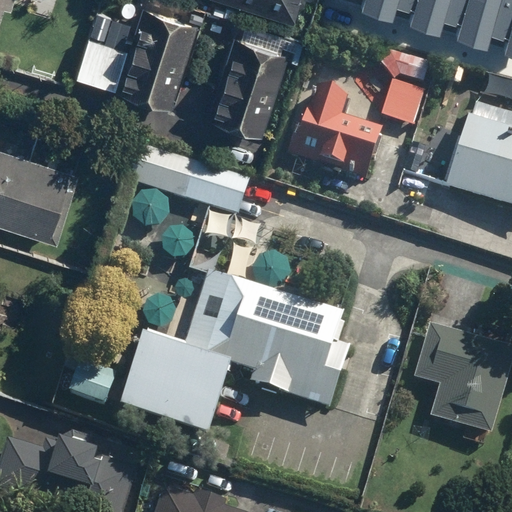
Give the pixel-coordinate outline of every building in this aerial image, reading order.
[(0,0),(0,23),(2,24),(9,3),(13,4),(14,0),(0,0)] [(304,0),(249,0),(300,15),(304,0)] [(511,0),(418,0),(511,28),(511,0)] [(201,21),(144,3),(131,47),(119,87),(175,104),(201,21)] [(291,47),(238,30),(212,112),(265,129),(291,47)] [(80,74),(119,87),(131,47),(93,35),(80,74)] [(347,114),(355,90),(320,78),(293,156),(371,183),(390,128),(347,114)] [(511,112),(478,102),(452,187),(511,205),(511,112)] [(0,220),(61,239),(83,166),(0,140),(0,220)] [(253,178),(139,142),(127,180),(241,216),(253,178)] [(176,252),(177,249),(177,246),(176,243),(175,239),(174,237),(172,234),(169,232),(166,230),(163,229),(160,228),(157,228),(154,229),(150,230),(147,231),(145,233),(143,236),(141,238),(140,242),(139,245),(139,248),(139,251),(140,255),(142,257),(144,260),(147,262),(149,264),(153,265),(156,266),(159,266),(162,265),(165,264),(168,263),(171,261),(173,258),(175,255),(176,252)] [(258,249),(247,282),(212,270),(187,345),(152,331),(125,401),(212,434),(234,378),(238,368),(257,374),(254,384),(332,410),(353,345),(340,340),(348,315),(277,292),(287,259),(258,249)] [(177,312),(177,309),(177,307),(176,304),(175,302),(173,299),(171,298),(169,296),(166,295),(164,295),(161,294),(158,295),(156,296),(153,297),(151,299),(149,301),(148,303),(147,305),(146,308),(146,311),(146,314),(147,316),(148,319),(150,321),(152,323),(154,324),(157,325),(160,326),(162,326),(165,325),(168,325),(170,323),(172,322),(174,320),(175,317),(177,315),(177,312)] [(511,382),(511,331),(472,318),(467,332),(436,321),(417,378),(446,388),(436,418),(495,434),(511,382)] [(76,372),(69,390),(111,404),(123,367),(74,351),(68,369),(76,372)] [(0,486),(85,511),(122,511),(137,467),(103,456),(102,449),(65,437),(66,444),(49,439),(46,450),(13,440),(0,482),(0,486)] [(256,511),(230,503),(231,499),(197,488),(195,495),(163,485),(154,511),(256,511)]
